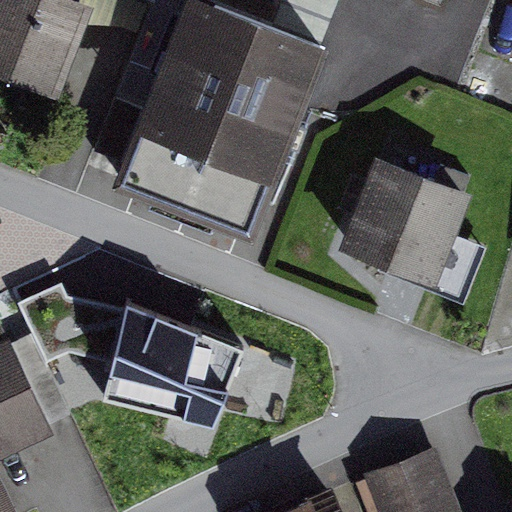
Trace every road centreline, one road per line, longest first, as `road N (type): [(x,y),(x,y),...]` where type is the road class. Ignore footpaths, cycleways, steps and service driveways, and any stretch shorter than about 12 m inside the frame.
road 1 (residential): [(0,186),(356,329),(380,347),(410,402)]
road 2 (residential): [(172,511),(410,402)]
